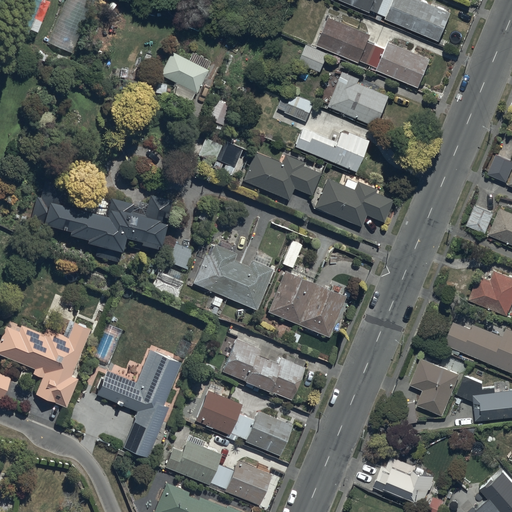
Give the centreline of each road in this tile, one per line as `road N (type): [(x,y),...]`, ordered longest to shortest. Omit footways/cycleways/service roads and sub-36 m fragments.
road 1 (tertiary): [(305,511),(511,14)]
road 2 (residential): [(0,416),(81,456),(110,511)]
